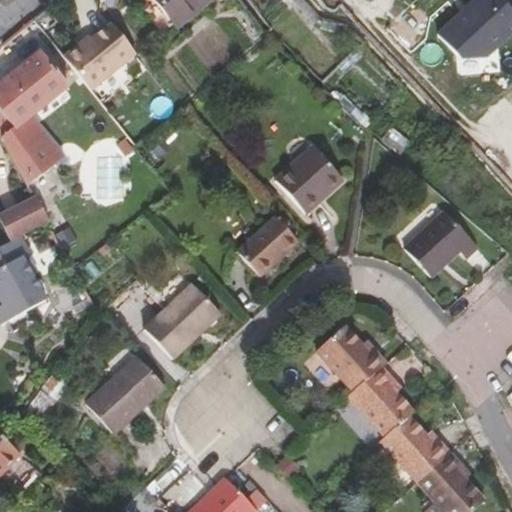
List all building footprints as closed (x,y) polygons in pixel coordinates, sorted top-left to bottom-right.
[(151,0),(176,30),(212,0),(151,0)] [(473,0),(435,36),(454,56),(490,53),(511,32),(511,14),(498,0),(473,0)] [(76,46),(62,59),(89,93),(133,54),(108,24),(78,49),(76,46)] [(18,172),(25,184),(53,165),(23,124),(68,87),(40,52),(0,83),(0,138),(1,139),(18,172)] [(315,202),(318,204),(343,182),(311,147),(273,181),(302,213),(315,202)] [(20,237),(48,222),(48,221),(35,199),(34,199),(0,216),(0,223),(10,243),(11,243),(20,237)] [(305,216),(318,204),(315,202),(302,213),(305,216)] [(477,248),(443,211),(403,249),(430,279),(459,252),(465,259),(477,248)] [(297,243),(274,217),(236,252),(258,278),(297,243)] [(10,243),(0,248),(0,302),(2,305),(0,305),(0,324),(0,326),(45,301),(21,257),(29,253),(20,237),(11,243),(10,243)] [(220,315),(191,284),(142,329),(172,360),(220,315)] [(381,369),(386,365),(366,341),(361,345),(344,326),(315,352),(354,395),(381,369)] [(165,388),(135,357),(84,404),(113,436),(165,388)] [(409,418),(414,413),(396,394),(400,389),(381,369),(354,395),(349,399),(386,440),(409,418)] [(386,440),(381,444),(418,486),(451,455),(430,432),(426,435),(409,418),(386,440)] [(0,437),(0,474),(18,455),(0,437)] [(451,455),(418,486),(441,511),(471,511),(484,500),(465,480),(470,476),(451,455)] [(255,511),(256,511),(226,481),(212,495),(209,492),(188,511),(255,511)]
